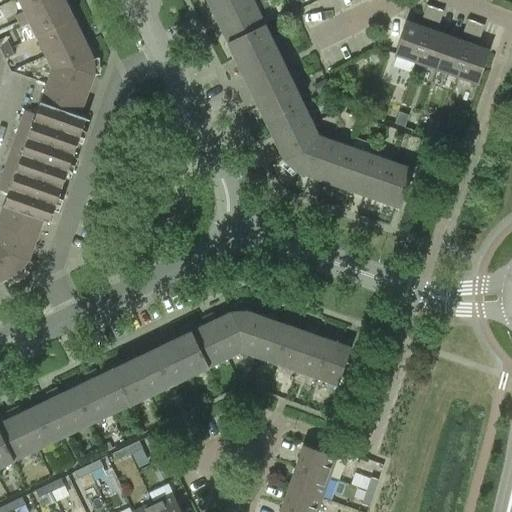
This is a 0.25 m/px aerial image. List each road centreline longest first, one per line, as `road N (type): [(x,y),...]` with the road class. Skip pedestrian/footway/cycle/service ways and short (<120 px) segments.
road 1 (residential): [(72,316),(52,271),(118,79),(164,57)]
road 2 (residential): [(416,291),(224,226)]
road 3 (residential): [(224,226),(226,193),(164,57)]
road 4 (residential): [(224,226),(192,260),(72,316)]
road 5 (residential): [(268,445),(251,440),(209,458),(234,511)]
